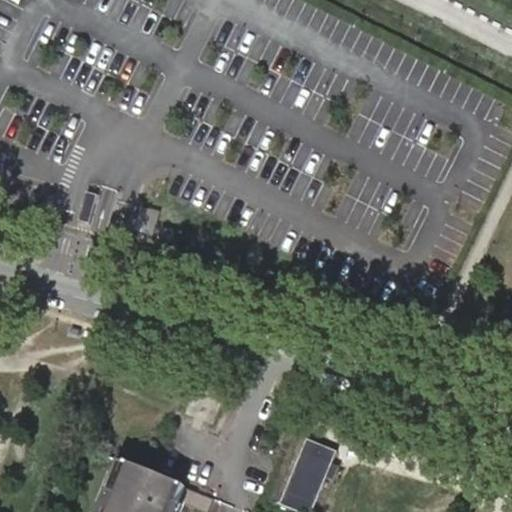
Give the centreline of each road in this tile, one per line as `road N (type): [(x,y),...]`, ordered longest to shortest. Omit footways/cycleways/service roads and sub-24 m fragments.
road 1 (residential): [(0,274),(421,393)]
road 2 (track): [(0,456),(63,292)]
